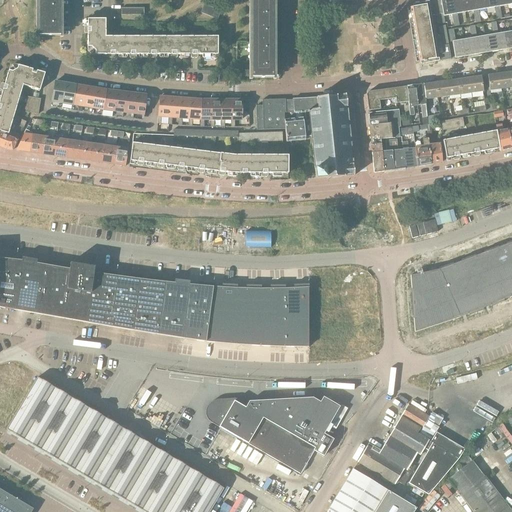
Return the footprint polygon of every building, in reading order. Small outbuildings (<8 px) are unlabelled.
[(38,0),(38,36),(60,36),(60,0),(59,0),(38,0)] [(273,78),(272,0),(251,0),(251,42),(251,78),(273,78)] [(436,15),(437,24),(444,23),(443,16),(439,0),(435,0),(415,4),(416,7),(410,8),(419,61),(420,61),(421,64),(450,59),(445,28),(438,29),(439,36),(436,36),(435,26),(429,27),(427,16),(436,15)] [(439,0),(443,16),(451,14),(452,20),(458,19),(457,14),(454,14),(451,0),(439,0)] [(451,0),(454,14),(457,14),(465,12),(462,0),(451,0)] [(462,0),(465,12),(473,11),(474,17),(479,16),(478,10),(475,10),(473,0),(462,0)] [(473,0),(475,10),(478,10),(486,9),(484,0),(473,0)] [(484,0),(486,9),(494,7),(495,13),(500,12),(499,6),(497,7),(495,0),(484,0)] [(220,11),(204,4),(200,13),(217,19),(220,11)] [(105,19),(87,20),(87,27),(85,27),(84,28),(84,33),(85,34),(87,34),(87,48),(91,48),(93,50),(105,37),(105,19)] [(495,34),(498,51),(508,49),(506,32),(498,34),(497,28),(492,29),(493,34),(495,34)] [(452,42),(455,58),(466,56),(463,40),(455,41),(453,29),(448,30),(450,42),(452,42)] [(474,38),(476,54),(487,52),(484,36),(476,37),(475,31),(470,32),(471,38),(474,38)] [(484,36),(487,52),(498,51),(495,34),(493,34),(484,36)] [(115,55),(122,55),(122,37),(105,37),(93,50),(94,52),(94,55),(108,55),(108,57),(110,59),(114,59),(115,57),(115,55)] [(129,55),(129,58),(130,58),(134,58),(136,57),(136,55),(142,55),(142,37),(122,37),(122,55),(129,55)] [(156,55),(163,55),(163,37),(142,37),(142,55),(149,55),(149,57),(150,58),(155,58),(156,57),(156,55)] [(177,55),(184,55),(184,37),(163,37),(163,55),(170,55),(170,57),(171,58),(176,58),(177,57),(177,55)] [(197,55),(215,55),(217,55),(217,37),(184,37),(184,55),(191,55),(191,57),(191,58),(196,58),(197,57),(197,55)] [(463,40),(466,56),(476,54),(474,38),(471,38),(463,40)] [(17,69),(14,70),(22,86),(39,91),(45,74),(37,71),(38,69),(37,68),(33,67),(31,67),(31,69),(18,65),(17,69)] [(0,89),(2,90),(0,97),(18,102),(22,86),(14,70),(12,71),(8,70),(4,84),(2,83),(1,83),(0,85),(0,89)] [(498,74),(500,89),(511,88),(510,73),(498,74)] [(498,74),(487,76),(489,91),(500,89),(498,74)] [(481,76),(469,78),(471,93),(483,92),(481,76)] [(459,95),(471,93),(469,78),(457,80),(459,95)] [(457,80),(446,81),(448,96),(459,95),(457,80)] [(436,98),(448,96),(446,81),(434,83),(436,98)] [(61,109),(62,103),(65,84),(54,82),(51,101),(50,107),(61,109)] [(434,83),(422,84),(424,99),(436,98),(434,83)] [(71,110),(72,105),(75,86),(65,84),(62,103),(61,109),(71,110)] [(426,115),(424,99),(422,84),(414,86),(416,106),(420,105),(421,116),(426,115)] [(81,112),(82,106),(85,87),(75,86),(72,105),(71,110),(81,112)] [(414,86),(406,87),(408,102),(410,116),(415,115),(413,106),(416,106),(414,86)] [(91,114),(92,108),(95,89),(85,87),(82,106),(81,112),(91,114)] [(394,88),(395,98),(396,103),(408,102),(406,87),(394,88)] [(378,101),(395,98),(394,88),(367,92),(365,94),(367,111),(379,109),(378,101)] [(102,110),(105,91),(95,89),(92,108),(91,114),(101,115),(102,110)] [(115,92),(105,91),(102,110),(103,110),(102,116),(112,117),(115,92)] [(115,92),(112,117),(122,118),(125,93),(115,92)] [(132,119),(133,113),(135,94),(125,93),(122,118),(132,119)] [(144,115),(146,96),(135,94),(133,113),(132,119),(143,121),(143,115),(144,115)] [(292,99),(292,100),(293,113),(294,113),(308,111),(311,137),(311,145),(311,147),(312,147),(313,156),(312,156),(313,158),(314,168),(314,170),(315,179),(354,176),(353,166),(353,163),(352,154),(352,152),(351,143),(351,141),(350,141),(349,131),(350,131),(350,129),(349,129),(348,120),(349,120),(349,118),(348,118),(347,108),(348,108),(347,106),(346,95),(336,96),(336,95),(309,98),(292,99)] [(0,133),(7,136),(18,102),(0,97),(0,133)] [(40,99),(38,99),(32,98),(27,97),(25,113),(38,115),(40,99)] [(161,117),(168,117),(170,98),(159,97),(157,124),(161,124),(161,117)] [(180,99),(170,98),(168,117),(167,125),(171,125),(172,118),(178,118),(180,99)] [(189,119),(190,100),(180,99),(178,118),(178,125),(181,126),(182,118),(188,119),(189,119)] [(256,130),(285,129),(284,120),(285,120),(284,114),(293,113),(292,100),(285,101),(285,99),(261,100),(262,105),(255,106),(256,130)] [(200,100),(190,100),(189,119),(188,119),(188,126),(192,126),(192,119),(199,120),(200,100)] [(210,100),(200,100),(199,120),(200,120),(200,127),(204,127),(204,120),(210,120),(210,100)] [(214,120),(220,120),(220,100),(210,100),(210,120),(210,127),(214,127),(214,120)] [(231,101),(220,100),(220,120),(220,127),(224,127),(224,120),(231,120),(231,101)] [(241,120),(241,101),(231,101),(231,120),(231,127),(234,127),(234,120),(241,120)] [(398,109),(367,113),(368,125),(400,121),(398,109)] [(284,120),(285,129),(286,142),(305,140),(305,138),(311,137),(308,111),(294,113),(295,120),(285,120),(284,120)] [(439,114),(433,115),(427,116),(428,124),(434,122),(434,120),(440,119),(439,114)] [(464,127),(463,118),(441,122),(442,131),(464,127)] [(400,125),(400,121),(368,125),(370,140),(400,137),(398,125),(400,125)] [(496,127),(496,131),(499,149),(500,151),(510,149),(507,131),(507,130),(501,131),(500,126),(496,127)] [(25,130),(16,151),(29,153),(32,135),(31,135),(32,133),(26,130),(25,130)] [(173,130),(173,136),(238,138),(238,134),(238,132),(173,130)] [(473,156),(474,157),(479,156),(480,155),(479,153),(499,149),(496,131),(463,137),(466,155),(473,154),(473,156)] [(281,132),(238,134),(238,142),(282,141),(281,132)] [(17,140),(7,136),(0,133),(0,146),(6,149),(13,150),(17,140)] [(44,137),(32,135),(29,153),(41,154),(44,137)] [(53,156),(56,138),(44,137),(41,154),(53,156)] [(460,156),(466,155),(463,137),(442,141),(445,159),(453,157),(453,160),(454,161),(459,160),(460,158),(460,156)] [(68,140),(56,138),(53,156),(65,158),(68,140)] [(431,164),(428,146),(427,138),(421,138),(422,145),(414,146),(417,167),(431,164)] [(77,159),(80,142),(68,140),(65,158),(77,159)] [(401,141),(402,149),(404,169),(417,167),(414,146),(406,148),(406,141),(401,141)] [(92,144),(80,142),(77,159),(89,161),(92,144)] [(394,143),(391,144),(394,171),(404,169),(402,149),(397,150),(396,142),(394,142),(394,143)] [(152,145),(132,143),(129,161),(136,162),(136,164),(137,165),(142,166),(143,165),(143,162),(150,163),(152,145)] [(386,151),(381,152),(383,172),(394,171),(391,144),(387,144),(387,143),(385,144),(386,151)] [(101,163),(104,146),(92,144),(89,161),(101,163)] [(383,172),(381,152),(380,144),(371,145),(373,172),(375,173),(383,172)] [(431,164),(442,162),(439,144),(428,146),(431,164)] [(170,166),(172,148),(152,145),(150,163),(157,164),(156,166),(157,168),(162,168),(163,167),(163,165),(170,166)] [(116,147),(104,146),(101,163),(113,165),(116,147)] [(113,165),(125,166),(127,149),(116,147),(113,165)] [(190,168),(193,150),(172,148),(170,166),(177,167),(177,169),(178,170),(182,171),(183,170),(184,167),(190,168)] [(197,171),(198,173),(202,173),(203,172),(204,170),(211,171),(213,153),(193,150),(190,168),(197,169),(197,171)] [(218,175),(223,176),(224,175),(225,173),(231,173),(232,174),(234,155),(213,153),(211,171),(217,172),(217,174),(218,175)] [(240,176),(241,177),(246,177),(247,176),(247,174),(254,174),(254,155),(234,155),(232,174),(240,174),(240,176)] [(261,176),(261,177),(262,177),(266,177),(267,176),(267,174),(287,174),(287,156),(254,155),(254,174),(260,174),(261,176)] [(203,223),(201,249),(214,250),(215,223),(203,223)] [(270,232),(245,232),(245,247),(270,247),(270,232)] [(483,252),(483,253),(484,253),(494,276),(494,278),(511,270),(511,257),(506,244),(506,245),(498,248),(497,246),(483,252)] [(472,285),(494,276),(484,253),(483,253),(475,256),(475,255),(460,260),(461,261),(472,285)] [(0,307),(14,310),(22,261),(0,258),(0,307)] [(23,258),(22,261),(14,310),(37,314),(45,265),(37,264),(38,260),(23,258)] [(439,269),(450,295),(472,285),(461,261),(453,264),(452,263),(438,268),(438,269),(439,269)] [(60,264),(45,262),(45,265),(37,314),(61,319),(69,269),(60,268),(60,264)] [(70,263),(69,269),(61,319),(86,323),(93,273),(94,267),(70,263)] [(408,287),(409,302),(421,301),(450,295),(439,269),(438,269),(408,276),(409,287),(408,287)] [(511,270),(494,278),(504,300),(509,298),(511,296),(511,270)] [(86,323),(110,327),(117,277),(117,273),(103,271),(102,274),(93,273),(86,323)] [(126,278),(117,277),(110,327),(135,331),(141,280),(141,276),(126,274),(126,278)] [(494,276),(472,285),(481,309),(482,308),(487,307),(490,305),(491,307),(505,301),(504,300),(494,278),(494,276)] [(135,331),(159,335),(165,282),(165,279),(150,277),(150,281),(141,280),(135,331)] [(174,283),(165,282),(159,335),(181,339),(188,284),(189,284),(189,281),(174,280),(174,283)] [(197,286),(188,285),(181,339),(201,341),(207,342),(212,287),(213,284),(198,282),(197,286)] [(212,287),(207,342),(237,345),(237,288),(237,285),(222,284),(221,288),(212,287)] [(285,289),(285,347),(308,347),(308,288),(308,284),(293,285),(293,288),(285,289)] [(237,345),(261,346),(261,289),(261,286),(246,285),(245,289),(237,288),(237,345)] [(269,289),(261,289),(261,346),(285,347),(285,289),(285,285),(270,285),(269,289)] [(483,310),(482,308),(481,309),(472,285),(450,295),(459,318),(460,317),(463,316),(468,314),(468,315),(483,310)] [(421,301),(409,302),(410,317),(411,317),(412,333),(459,318),(450,295),(421,301)] [(21,404),(39,414),(54,388),(45,383),(42,381),(38,378),(37,378),(36,378),(21,404)] [(62,393),(54,388),(39,414),(56,424),(71,398),(62,393)] [(207,419),(209,422),(212,423),(220,428),(300,474),(313,451),(323,456),(324,455),(333,439),(323,434),(339,407),(323,397),(320,402),(312,398),(248,402),(234,398),(218,399),(216,400),(214,400),(212,402),(210,403),(208,404),(207,406),(207,407),(206,408),(205,410),(205,413),(205,415),(206,418),(207,419)] [(56,424),(72,434),(88,408),(79,403),(71,398),(56,424)] [(24,440),(39,414),(21,404),(6,430),(24,440)] [(407,404),(400,417),(421,430),(428,417),(429,417),(407,404)] [(96,413),(88,408),(72,434),(89,444),(105,418),(96,413)] [(421,430),(418,435),(428,441),(429,441),(435,432),(442,419),(431,413),(429,417),(428,417),(421,430)] [(56,424),(39,414),(24,440),(40,450),(56,424)] [(368,443),(357,462),(394,484),(396,481),(403,485),(415,467),(412,465),(416,460),(413,458),(416,453),(424,457),(408,483),(428,495),(458,459),(464,449),(435,432),(429,441),(428,441),(418,435),(421,430),(400,417),(397,422),(380,451),(368,443)] [(105,418),(89,444),(106,454),(122,428),(113,423),(105,418)] [(40,450),(57,460),(72,434),(56,424),(40,450)] [(122,428),(106,454),(123,464),(138,438),(130,433),(122,428)] [(57,460),(74,470),(89,444),(72,434),(57,460)] [(147,443),(138,438),(123,464),(140,474),(155,448),(147,443)] [(91,480),(106,454),(89,444),(74,470),(91,480)] [(155,448),(140,474),(156,484),(172,458),(163,453),(155,448)] [(123,464),(106,454),(91,480),(107,490),(123,464)] [(458,463),(461,468),(471,461),(468,456),(458,463)] [(172,458),(156,484),(173,494),(189,468),(180,463),(172,458)] [(453,487),(471,510),(495,492),(471,461),(460,469),(458,466),(452,470),(455,474),(448,479),(453,487)] [(107,490),(124,500),(140,474),(123,464),(107,490)] [(189,468),(173,494),(190,504),(205,478),(197,473),(189,468)] [(353,469),(352,470),(340,490),(327,511),(326,511),(375,511),(376,511),(389,491),(353,469)] [(124,500),(141,510),(156,484),(140,474),(124,500)] [(214,483),(205,478),(190,504),(203,511),(209,511),(211,510),(211,509),(223,489),(222,488),(214,483)] [(144,511),(162,511),(173,494),(156,484),(141,510),(144,511)] [(0,511),(31,511),(33,509),(0,490),(0,511)] [(413,511),(416,508),(389,491),(376,511),(375,511),(413,511)] [(471,510),(472,511),(489,511),(495,508),(498,511),(506,506),(495,492),(471,510)] [(238,493),(229,511),(246,511),(252,500),(238,493)] [(185,511),(190,504),(173,494),(162,511),(185,511)] [(219,499),(215,507),(224,511),(227,511),(231,506),(219,499)]
